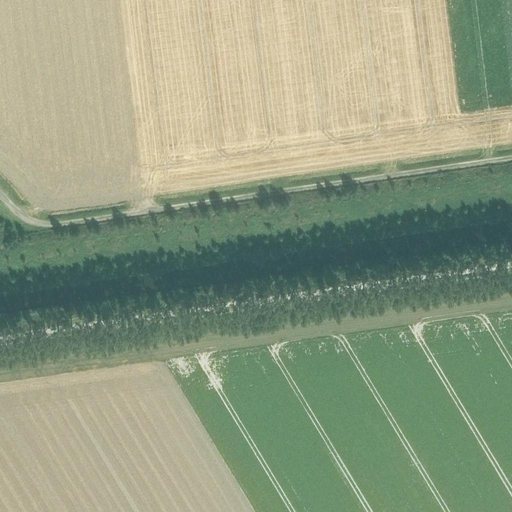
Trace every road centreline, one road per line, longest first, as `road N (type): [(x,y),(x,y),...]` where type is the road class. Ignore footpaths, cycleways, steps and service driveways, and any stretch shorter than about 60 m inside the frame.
road 1 (unclassified): [(0,192),(32,220),(56,223),(511,157)]
road 2 (unclassified): [(511,263),(0,337)]
